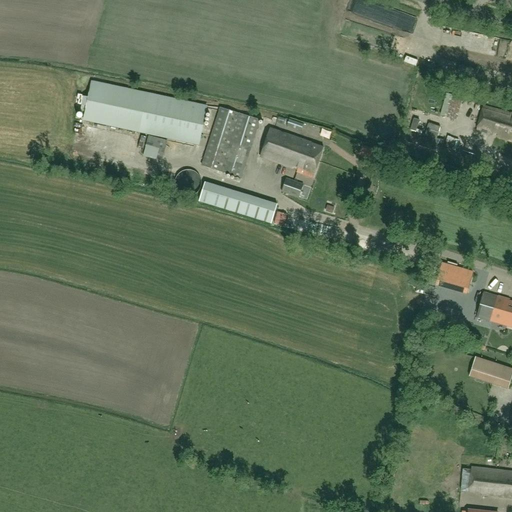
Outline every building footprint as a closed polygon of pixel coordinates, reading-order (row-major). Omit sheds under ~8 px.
[(379,7),(375,19),(399,28),(403,16),(379,7)] [(198,145),(206,106),(92,81),(84,120),(140,133),(198,145)] [(448,119),(450,113),(456,115),(461,99),(443,93),(436,115),(448,119)] [(511,141),(511,113),(484,105),(476,130),(511,141)] [(241,178),(260,120),(220,108),(202,165),(241,178)] [(287,126),(301,131),(303,124),(289,119),(287,126)] [(270,128),(260,156),(297,169),(296,172),(313,178),(323,147),(311,143),(311,142),(270,128)] [(162,161),(167,141),(149,136),(143,156),(162,161)] [(372,149),(369,157),(374,159),(377,151),(372,149)] [(195,194),(196,193),(197,193),(198,192),(199,191),(199,190),(200,188),(201,187),(201,186),(201,184),(201,183),(201,181),(201,180),(200,178),(200,177),(199,175),(198,174),(197,173),(196,172),(195,172),(194,171),(193,171),(192,170),(191,170),(189,170),(188,170),(186,170),(185,170),(184,170),(182,171),(181,172),(180,173),(179,174),(178,175),(177,176),(176,178),(176,179),(175,180),(175,181),(175,183),(175,184),(175,185),(175,186),(176,188),(176,189),(177,190),(178,191),(179,192),(180,193),(181,194),(183,195),(184,195),(186,196),(187,196),(189,196),(190,196),(191,196),(193,195),(194,195),(195,194)] [(299,197),(304,184),(286,178),(281,192),(299,197)] [(199,202),(271,224),(277,204),(205,182),(199,202)] [(467,292),(473,272),(442,263),(436,283),(467,292)] [(453,291),(450,306),(474,310),(477,295),(453,291)] [(507,298),(483,292),(477,317),(503,325),(503,327),(510,329),(510,327),(511,327),(511,301),(506,300),(507,298)] [(441,305),(437,317),(448,321),(451,309),(445,306),(441,305)] [(508,390),(511,378),(511,370),(476,358),(469,377),(508,390)] [(511,472),(472,468),(472,470),(463,469),(461,491),(469,492),(469,491),(476,492),(477,494),(511,498),(511,472)]
